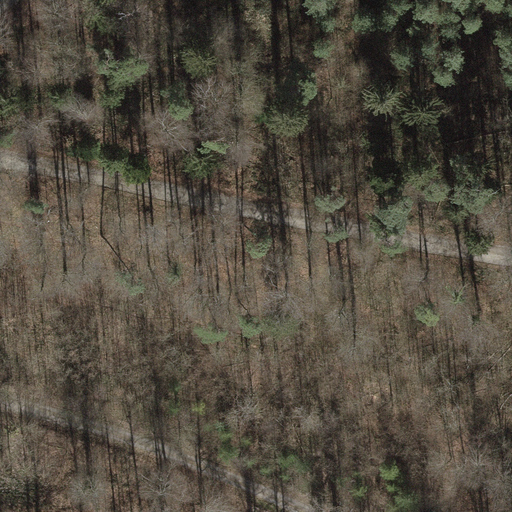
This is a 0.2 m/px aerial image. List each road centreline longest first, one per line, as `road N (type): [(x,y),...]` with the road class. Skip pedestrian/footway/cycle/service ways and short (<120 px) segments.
road 1 (track): [(511,256),(0,158)]
road 2 (track): [(302,511),(181,458),(0,399)]
